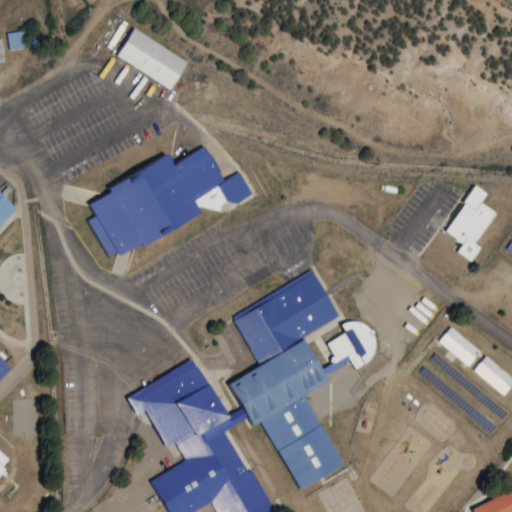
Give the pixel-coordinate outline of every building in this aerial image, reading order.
[(113,55),(168,89),(185,61),(130,27),(113,55)] [(4,32),(7,49),(23,47),(21,30),(4,32)] [(197,213),(190,198),(215,185),(225,205),(250,193),(239,171),(222,179),(204,144),(168,162),(164,154),(102,184),(106,191),(85,202),(92,215),(85,218),(105,258),(137,242),(137,243),(197,213)] [(494,211),(479,200),(484,192),(473,184),(441,230),(459,242),(453,251),(468,261),(478,246),(473,242),(494,211)] [(0,356),(0,222),(14,207),(0,193),(0,375),(9,366),(0,356)] [(298,489),(342,464),(301,393),(324,381),(325,374),(348,360),(353,368),(369,359),(372,337),(363,322),(345,320),(341,323),(339,333),(323,342),(329,352),(328,362),(319,368),(300,336),(337,316),(311,271),(253,305),(254,305),(230,318),(257,364),(225,382),(249,424),(257,419),(298,489)] [(478,349),(447,327),(436,342),(467,364),(478,349)] [(501,394),(511,380),(511,378),(483,354),(471,369),(501,394)] [(226,427),(242,418),(237,408),(222,415),(192,358),(123,394),(133,414),(142,409),(162,447),(172,441),(182,460),(147,479),(165,511),(190,511),(210,502),(215,511),(269,511),(270,511),(226,427)] [(511,511),(511,488),(469,506),(470,511),(511,511)]
